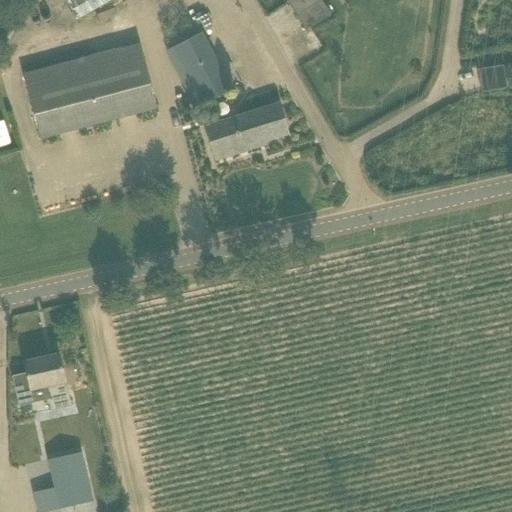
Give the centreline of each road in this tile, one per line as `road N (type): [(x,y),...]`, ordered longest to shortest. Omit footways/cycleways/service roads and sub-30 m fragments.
road 1 (tertiary): [(0,301),(376,219)]
road 2 (residential): [(340,157),(438,102),(448,86),(460,0)]
road 3 (residential): [(249,0),(340,157)]
road 4 (tertiary): [(376,219),(511,188)]
